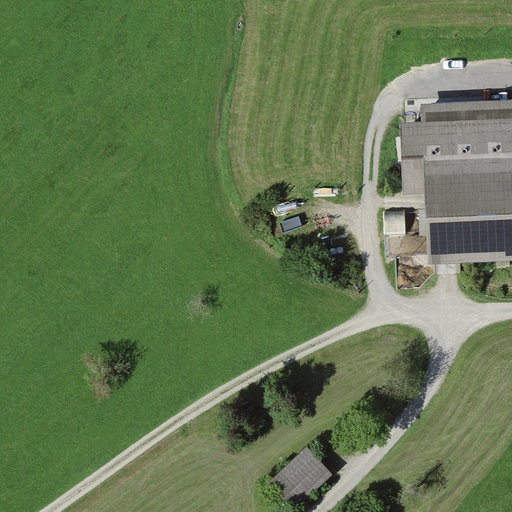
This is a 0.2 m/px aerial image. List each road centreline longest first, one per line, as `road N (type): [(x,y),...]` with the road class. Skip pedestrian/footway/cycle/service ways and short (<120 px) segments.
road 1 (track): [(452,314),(369,320),(270,368),(151,439),(52,511)]
road 2 (unknown): [(369,320),(372,138),(381,104),(434,71),(511,73)]
road 3 (track): [(511,311),(452,314),(440,366),(408,416),(312,511)]
